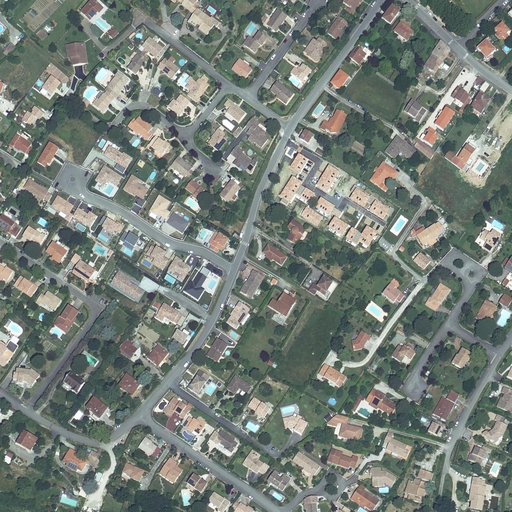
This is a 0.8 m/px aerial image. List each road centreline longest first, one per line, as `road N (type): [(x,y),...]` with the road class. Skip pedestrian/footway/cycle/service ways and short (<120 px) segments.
road 1 (residential): [(0,241),(100,306),(27,410)]
road 2 (residential): [(234,270),(78,192),(72,178)]
road 3 (residential): [(499,354),(456,431),(437,511)]
road 4 (residential): [(140,413),(277,511)]
road 5 (residential): [(234,270),(291,123)]
road 6 (residential): [(291,123),(383,0)]
road 7 (residential): [(292,440),(280,452),(266,450),(166,382)]
road 8 (residential): [(166,382),(212,328),(234,270)]
road 9 (residential): [(140,413),(127,430),(95,443),(27,410)]
